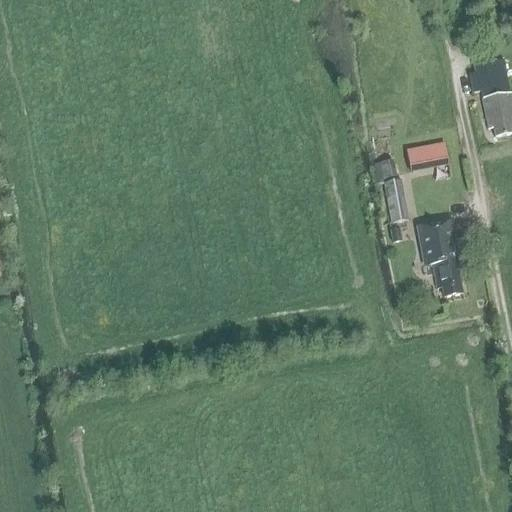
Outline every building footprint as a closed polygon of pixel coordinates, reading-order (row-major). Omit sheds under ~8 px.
[(511,130),(511,108),(503,62),(472,68),(474,77),(468,78),(472,96),(480,94),(487,132),(493,131),(495,139),(511,135),(511,132),(511,130)] [(441,161),(440,153),(413,158),(415,165),(441,161)] [(445,176),(454,174),(453,161),(443,163),(445,176)] [(397,180),(393,163),(374,167),(378,185),(397,180)] [(383,184),(390,223),(407,220),(400,181),(383,184)] [(451,223),(416,229),(422,262),(432,261),(433,267),(431,267),(435,291),(440,290),(442,300),(460,297),(457,276),(460,275),(451,223)] [(399,229),(390,230),(392,243),(401,242),(399,229)]
